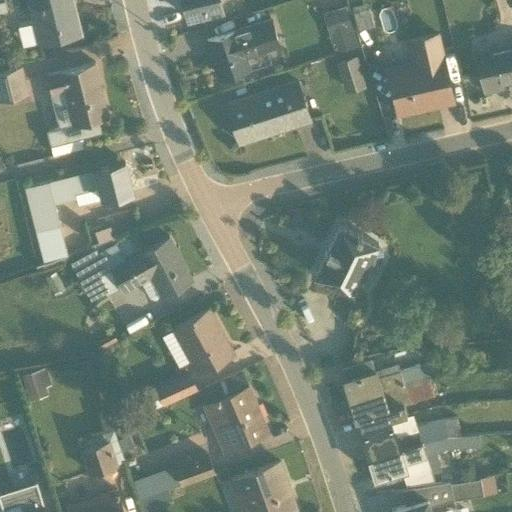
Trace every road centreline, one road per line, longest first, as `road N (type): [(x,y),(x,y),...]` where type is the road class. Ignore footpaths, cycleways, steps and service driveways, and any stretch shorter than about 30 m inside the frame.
road 1 (residential): [(343,511),(292,365),(210,211)]
road 2 (residential): [(511,130),(245,192),(210,211)]
road 3 (residential): [(210,211),(178,152),(134,0)]
